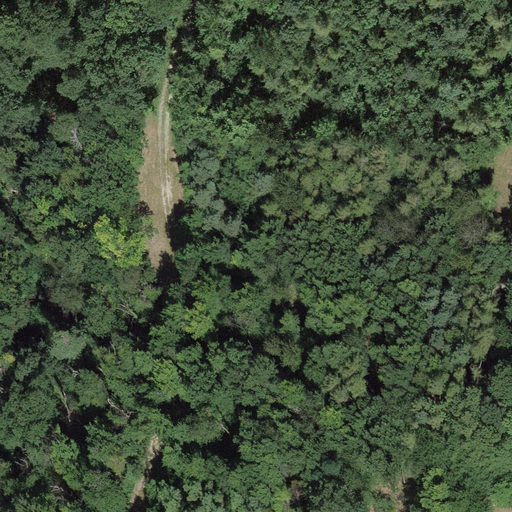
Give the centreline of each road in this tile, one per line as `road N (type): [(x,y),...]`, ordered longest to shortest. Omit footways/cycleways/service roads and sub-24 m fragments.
road 1 (track): [(197,0),(160,125),(174,226),(154,330),(137,511)]
road 2 (track): [(511,205),(430,511)]
